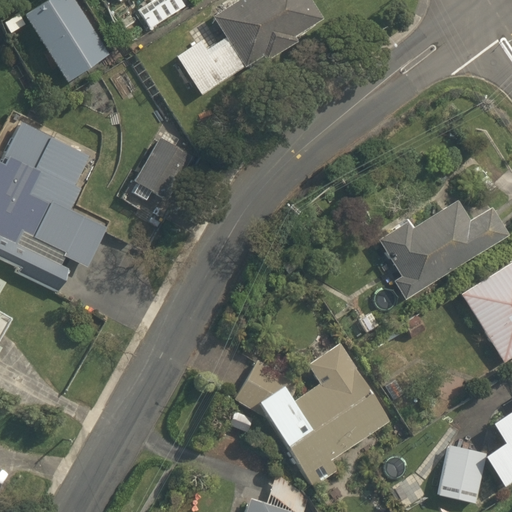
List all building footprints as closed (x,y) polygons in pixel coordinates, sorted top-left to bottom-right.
[(75,0),(40,0),(24,9),(65,79),(107,54),(75,0)] [(306,0),(223,0),(215,5),(231,36),(183,61),(200,93),(322,30),(306,0)] [(88,162),(22,125),(2,162),(0,160),(0,244),(66,281),(76,263),(85,268),(107,228),(64,204),(88,162)] [(161,139),(134,185),(165,203),(192,157),(161,139)] [(456,217),(444,197),(375,240),(410,296),(511,232),(489,196),(456,217)] [(511,259),(460,292),(503,362),(511,356),(511,259)] [(0,296),(8,284),(0,279),(0,342),(13,322),(0,313),(0,296)] [(283,375),(253,392),(303,478),(395,425),(346,341),(309,362),(318,378),(293,393),(283,375)] [(486,455),(504,481),(511,475),(511,385),(511,386),(511,387),(511,410),(493,423),(505,441),(486,455)] [(417,441),(384,458),(410,506),(426,497),(416,479),(433,470),(417,441)] [(484,450),(448,442),(435,499),(471,507),(484,450)] [(287,511),(254,500),(249,511),(287,511)]
